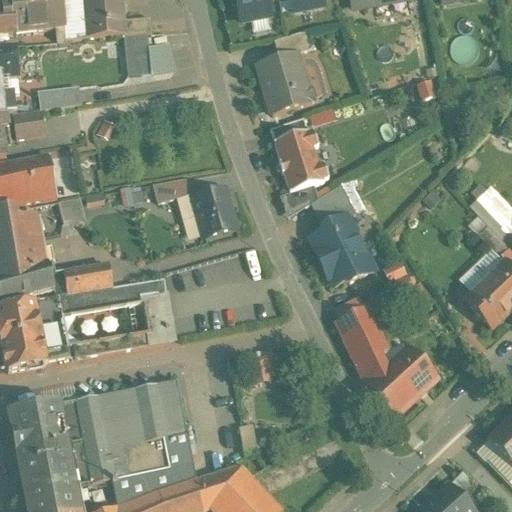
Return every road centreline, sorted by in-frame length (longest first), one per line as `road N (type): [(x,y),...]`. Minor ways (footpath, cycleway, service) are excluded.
road 1 (residential): [(313,331),(251,168),(202,0)]
road 2 (residential): [(0,389),(313,331)]
road 3 (residential): [(387,486),(313,331)]
